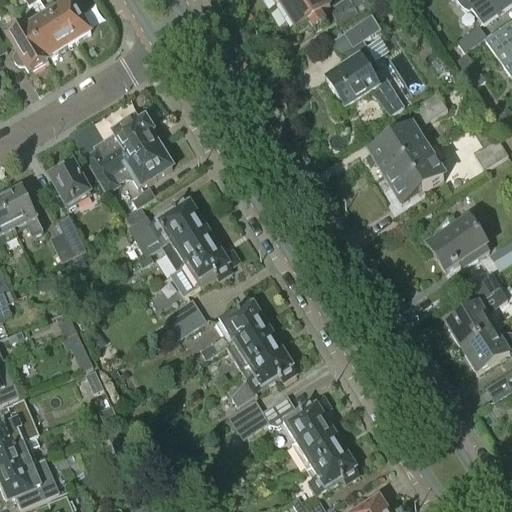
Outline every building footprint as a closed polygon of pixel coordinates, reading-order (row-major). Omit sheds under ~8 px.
[(40,3),(37,0),(22,0),(29,10),(40,3)] [(273,0),(280,10),(296,0),(273,0)] [(296,0),(280,10),(296,36),(309,27),(314,35),(326,28),(321,20),(330,14),(341,32),(380,9),(374,0),(362,0),(352,7),(348,1),(334,10),(327,0),(296,0)] [(511,0),(455,0),(455,1),(456,2),(457,5),(458,7),(459,8),(461,11),(463,12),(466,14),(468,15),(472,13),(484,29),(511,8),(511,0)] [(49,18),(69,51),(91,37),(71,5),(49,18)] [(48,64),(69,51),(49,18),(27,31),(26,32),(48,67),(49,66),(48,64)] [(355,67),(326,85),(345,114),(372,97),(390,121),(400,114),(385,89),(379,93),(368,76),(377,70),(363,47),(380,37),(372,23),(340,43),(355,67)] [(511,25),(492,39),(511,66),(511,25)] [(7,40),(16,54),(14,57),(12,62),(14,66),(17,70),(22,70),(25,70),(30,78),(48,67),(26,32),(27,31),(26,29),(7,40)] [(480,31),(457,47),(465,57),(487,41),(480,31)] [(457,64),(471,84),(476,92),(486,85),(467,57),(457,64)] [(413,112),(423,130),(448,115),(437,97),(413,112)] [(111,182),(113,181),(125,173),(124,171),(163,147),(155,146),(152,138),(154,137),(150,131),(157,127),(145,107),(119,122),(111,109),(78,128),(86,142),(76,149),(95,180),(106,173),(111,182)] [(386,181),(436,149),(426,134),(416,140),(411,131),(391,143),(392,145),(371,158),(386,181)] [(484,175),(508,161),(498,143),(474,158),(484,175)] [(106,173),(95,180),(106,198),(119,191),(118,189),(131,181),(138,193),(176,169),(163,147),(124,171),(125,173),(113,181),(111,182),(106,173)] [(436,149),(386,181),(402,208),(423,196),(424,198),(444,186),(436,172),(446,166),(436,149)] [(63,170),(63,174),(52,180),(70,213),(78,209),(76,205),(92,196),(75,167),(72,168),(69,166),(63,170)] [(137,210),(141,209),(155,200),(150,190),(132,201),(137,210)] [(0,207),(16,240),(17,239),(29,234),(33,243),(44,237),(23,194),(13,199),(10,197),(3,200),(3,204),(0,204),(0,207)] [(195,213),(194,214),(186,203),(172,210),(175,214),(147,230),(138,236),(152,258),(162,251),(201,227),(200,225),(202,224),(195,213)] [(18,243),(17,239),(16,240),(0,207),(0,258),(9,254),(6,248),(18,243)] [(141,209),(137,210),(122,220),(128,230),(122,234),(126,240),(137,233),(133,227),(147,218),(141,209)] [(57,226),(62,237),(74,262),(86,256),(69,220),(57,226)] [(470,225),(434,247),(443,263),(438,266),(446,278),(464,267),(467,272),(490,257),(470,225)] [(210,238),(209,239),(201,227),(162,251),(177,275),(185,270),(185,271),(217,251),(216,249),(217,248),(210,238)] [(74,262),(62,237),(50,243),(62,268),(74,263),(74,262)] [(511,247),(490,261),(499,277),(511,268),(511,247)] [(224,263),(217,251),(185,271),(199,293),(216,282),(218,285),(232,277),(230,273),(239,267),(233,257),(224,263)] [(139,266),(143,273),(154,266),(150,259),(139,266)] [(0,299),(10,295),(0,273),(0,299)] [(447,329),(463,355),(494,335),(498,333),(511,323),(511,290),(511,288),(501,294),(493,281),(473,293),(470,295),(479,309),(447,329)] [(39,295),(46,296),(51,291),(49,284),(41,282),(36,288),(39,295)] [(0,312),(14,307),(10,295),(0,299),(0,312)] [(228,339),(216,346),(200,356),(206,365),(218,358),(230,351),(265,329),(259,318),(260,317),(254,306),(252,307),(250,304),(236,313),(238,316),(220,326),(228,339)] [(167,322),(174,332),(199,316),(193,306),(167,322)] [(199,316),(174,332),(180,343),(205,327),(199,316)] [(267,332),(265,329),(230,351),(245,376),(281,353),(274,343),(276,342),(269,331),(267,332)] [(100,340),(94,331),(84,338),(90,347),(100,340)] [(498,333),(494,335),(463,355),(477,379),(509,359),(511,363),(511,337),(501,338),(498,333)] [(10,348),(25,342),(22,335),(7,342),(10,348)] [(87,360),(77,341),(68,346),(77,365),(87,360)] [(284,354),(282,356),(281,353),(245,376),(240,379),(245,387),(231,403),(237,414),(257,401),(256,399),(261,396),(281,383),(283,386),(296,378),(289,366),(291,365),(284,354)] [(5,367),(0,369),(0,410),(7,408),(3,399),(15,394),(5,367)] [(114,383),(110,375),(103,378),(107,387),(114,383)] [(104,395),(95,376),(86,381),(94,399),(104,395)] [(511,377),(486,393),(495,407),(511,395),(511,377)] [(225,381),(213,388),(217,394),(229,387),(225,381)] [(283,428),(296,449),(328,430),(321,419),(327,415),(320,405),(314,409),(312,406),(298,414),(300,417),(298,419),(288,401),(262,418),(237,433),(243,444),(269,428),(270,430),(277,432),(283,428)] [(0,458),(24,449),(26,448),(27,448),(38,443),(23,406),(0,415),(0,416),(6,431),(4,432),(3,429),(0,430),(0,458)] [(237,433),(262,418),(256,407),(231,423),(237,433)] [(118,426),(112,412),(99,417),(105,432),(118,426)] [(296,449),(312,474),(313,473),(343,454),(337,443),(338,442),(332,431),(330,432),(328,430),(296,449)] [(106,439),(112,454),(127,447),(121,432),(106,439)] [(24,449),(0,458),(0,483),(0,484),(33,470),(28,458),(30,457),(27,448),(24,449)] [(347,455),(345,456),(343,454),(313,473),(312,474),(317,483),(309,488),(317,501),(343,484),(345,487),(359,479),(352,468),(354,466),(347,455)] [(45,465),(33,470),(0,484),(4,492),(1,493),(6,505),(9,504),(9,506),(16,503),(19,511),(29,511),(59,500),(45,465)] [(71,511),(67,501),(61,504),(42,511),(71,511)] [(294,511),(322,511),(319,506),(309,511),(303,511),(298,502),(291,507),(294,511)]
